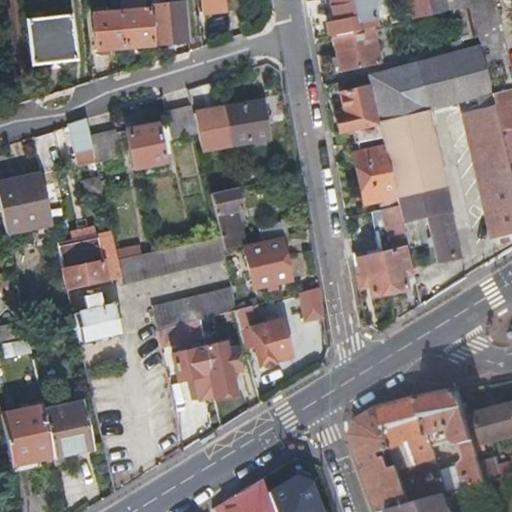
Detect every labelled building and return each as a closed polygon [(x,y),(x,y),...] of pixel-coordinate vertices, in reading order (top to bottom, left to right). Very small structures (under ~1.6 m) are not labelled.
[(241,0),(228,0),(229,5),(229,9),(243,8),(241,0)] [(349,20),(350,22),(350,25),(376,19),(373,1),(378,0),(333,0),(338,22),(349,20)] [(414,19),(436,14),(433,0),(413,0),(415,9),(412,9),(414,19)] [(433,0),(436,14),(477,6),(475,0),(433,0)] [(505,133),(511,130),(511,52),(500,0),(475,0),(477,6),(484,40),(495,88),(499,105),(505,133)] [(151,10),(154,45),(189,42),(187,5),(151,8),(151,10)] [(127,47),(154,45),(151,10),(125,12),(127,47)] [(98,49),(127,47),(125,12),(123,12),(95,14),(98,49)] [(34,64),(57,61),(80,58),(75,15),(28,20),(34,64)] [(334,36),(337,53),(340,70),(380,62),(373,27),(334,36)] [(479,91),(495,88),(484,40),(469,43),(479,91)] [(432,103),(422,58),(372,73),(382,115),(432,103)] [(363,141),(386,135),(383,120),(380,120),(372,85),(344,91),(350,113),(339,115),(343,130),(355,128),(358,142),(363,141)] [(229,110),(232,127),(236,145),(275,137),(267,101),(229,110)] [(403,207),(406,221),(433,215),(443,257),(465,253),(437,124),(432,103),(382,115),(383,120),(386,135),(400,196),(403,207)] [(511,161),(505,133),(499,105),(472,112),(499,233),(511,230),(511,161)] [(198,134),(196,124),(192,107),(166,112),(168,119),(128,129),(135,165),(165,158),(161,142),(198,134)] [(76,152),(94,148),(91,137),(88,123),(70,128),(76,152)] [(91,137),(94,148),(97,164),(121,158),(115,131),(91,137)] [(400,196),(386,135),(363,141),(366,152),(357,154),(367,202),(400,196)] [(47,175),(0,182),(5,208),(10,228),(57,221),(47,175)] [(210,187),(221,237),(224,250),(245,245),(238,212),(244,210),(238,183),(210,187)] [(410,238),(406,221),(403,207),(385,211),(391,237),(401,234),(403,240),(410,238)] [(291,235),(290,228),(288,222),(263,229),(266,240),(291,235)] [(72,289),(120,277),(117,260),(115,249),(112,238),(111,233),(62,244),(72,289)] [(382,249),(385,248),(388,247),(385,233),(379,234),(382,249)] [(117,260),(120,277),(121,284),(227,260),(224,250),(221,237),(141,255),(117,260)] [(245,250),(250,270),(254,290),(293,282),(283,242),(245,250)] [(139,244),(115,249),(117,260),(141,255),(139,244)] [(372,298),(388,295),(405,291),(403,279),(410,278),(404,246),(392,248),(394,253),(383,255),(370,258),(369,253),(358,255),(363,285),(369,284),(372,298)] [(223,314),(236,311),(238,310),(232,286),(154,306),(160,331),(187,324),(194,322),(202,320),(223,314)] [(293,295),(295,300),(296,306),(305,303),(309,321),(324,317),(319,288),(293,295)] [(91,310),(77,313),(78,318),(83,339),(126,330),(120,304),(106,307),(103,294),(88,297),(91,310)] [(242,333),(236,311),(223,314),(229,336),(242,333)] [(251,327),(256,346),(261,365),(292,356),(282,319),(251,327)] [(206,335),(202,320),(194,322),(198,337),(206,335)] [(0,326),(0,327),(1,335),(3,343),(29,337),(27,322),(0,326)] [(194,322),(187,324),(192,344),(194,350),(200,348),(198,337),(194,322)] [(227,370),(230,369),(234,368),(228,348),(221,350),(220,344),(200,348),(213,396),(232,391),(227,370)] [(213,396),(200,348),(194,350),(188,352),(171,356),(176,380),(192,376),(198,399),(213,396)] [(82,390),(44,398),(46,405),(46,409),(84,401),(82,390)] [(462,461),(459,465),(457,469),(435,474),(441,495),(468,487),(482,483),(477,463),(476,459),(478,458),(459,390),(417,398),(431,449),(449,444),(459,448),(462,461)] [(434,458),(431,449),(417,398),(379,408),(378,409),(389,448),(393,459),(395,469),(409,466),(434,458)] [(46,409),(55,455),(94,447),(84,401),(46,409)] [(13,463),(55,455),(46,409),(46,405),(24,409),(3,414),(13,463)] [(511,437),(511,405),(478,416),(487,445),(511,437)] [(389,448),(378,409),(357,419),(350,435),(378,511),(405,504),(395,469),(393,459),(385,462),(383,456),(379,457),(379,454),(378,451),(389,448)] [(191,414),(179,417),(184,439),(196,436),(191,414)] [(409,466),(395,469),(405,504),(418,501),(441,495),(435,474),(457,469),(459,465),(462,461),(459,448),(449,444),(431,449),(434,458),(409,466)] [(385,462),(393,459),(389,448),(378,451),(379,454),(379,457),(383,456),(385,462)] [(495,458),(477,463),(482,483),(511,474),(511,462),(498,467),(495,458)] [(275,511),(272,501),(264,478),(225,502),(228,511),(275,511)] [(405,504),(378,511),(477,511),(468,487),(441,495),(418,501),(405,504)] [(272,501),(275,511),(316,511),(309,489),(272,501)]
